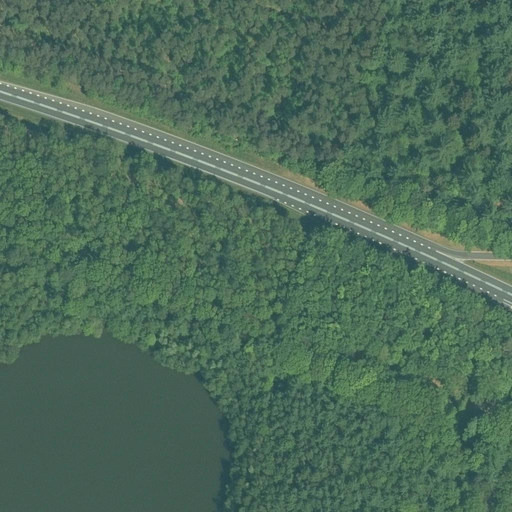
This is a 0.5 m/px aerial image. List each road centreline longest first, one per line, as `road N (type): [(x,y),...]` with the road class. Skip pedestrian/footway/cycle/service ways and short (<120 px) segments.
road 1 (track): [(0,229),(511,415)]
road 2 (trunk): [(432,259),(228,173),(0,92)]
road 3 (track): [(250,0),(511,95)]
